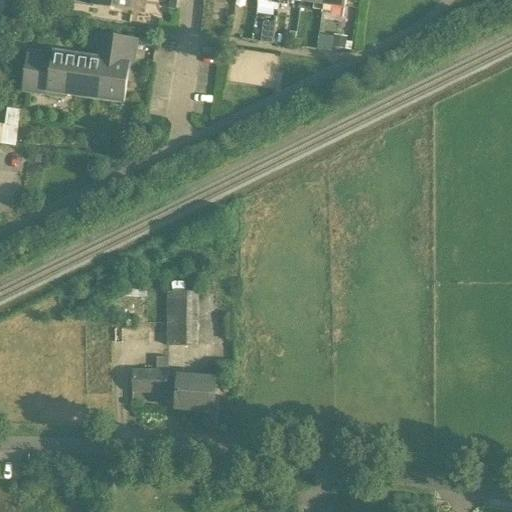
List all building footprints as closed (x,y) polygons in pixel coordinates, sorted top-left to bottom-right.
[(131,12),(133,0),(92,0),(92,6),(131,12)] [(345,0),(323,0),(323,6),(344,9),(345,0)] [(265,23),(262,43),(273,45),(276,25),(265,23)] [(65,99),(65,97),(124,105),(127,83),(132,83),(138,40),(91,33),(88,56),(52,51),(52,53),(28,49),(21,93),(65,99)] [(334,36),(332,48),(345,50),(346,42),(347,38),(334,36)] [(245,52),(245,62),(240,62),(240,81),(278,81),(278,52),(245,52)] [(7,109),(5,127),(0,126),(0,144),(14,146),(17,129),(25,130),(28,112),(7,109)] [(167,292),(167,346),(199,346),(199,293),(167,292)] [(169,389),(177,389),(175,409),(213,412),(216,379),(169,375),(169,369),(169,357),(156,357),(156,369),(133,369),(132,394),(169,394),(169,389)]
